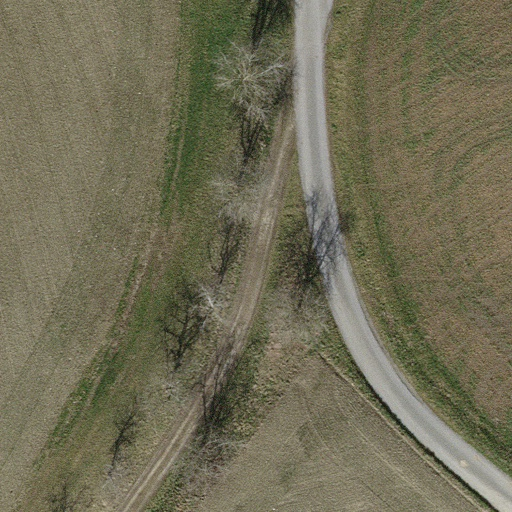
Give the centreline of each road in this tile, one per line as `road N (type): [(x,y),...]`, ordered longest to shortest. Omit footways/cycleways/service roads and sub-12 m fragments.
road 1 (track): [(306,15),(330,235),(362,335),(440,433),(511,500)]
road 2 (track): [(306,15),(244,326),(202,415),(135,511)]
